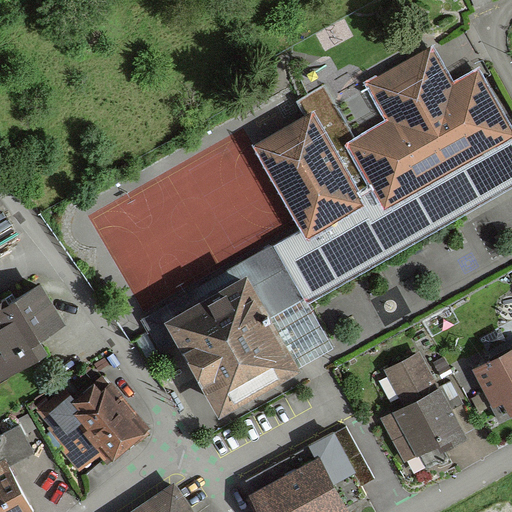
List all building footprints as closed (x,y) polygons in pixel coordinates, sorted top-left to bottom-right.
[(356,145),(322,86),(295,101),(306,120),(260,146),(306,227),(143,320),(158,345),(179,333),(219,405),(290,365),(264,318),(302,297),(303,298),(511,178),(511,145),(474,78),(447,93),(425,54),(372,84),(394,123),(356,145)] [(19,346),(35,336),(58,322),(35,287),(6,305),(3,299),(0,300),(0,375),(24,360),(18,350),(20,348),(19,346)] [(511,350),(477,369),(493,400),(488,402),(498,421),(511,413),(511,350)] [(447,411),(460,404),(448,381),(434,389),(416,356),(390,370),(406,401),(418,394),(421,399),(436,391),(447,411)] [(100,393),(92,384),(68,403),(60,393),(39,411),(52,426),(49,429),(62,444),(76,433),(68,423),(73,419),(105,457),(142,426),(109,386),(100,393)] [(447,411),(436,391),(421,399),(388,417),(397,433),(392,436),(413,474),(435,462),(440,463),(445,460),(446,456),(440,445),(460,434),(447,411)] [(0,511),(29,511),(31,511),(5,464),(31,450),(17,425),(0,433),(0,511)] [(314,461),(252,495),(261,511),(332,511),(364,495),(359,485),(372,478),(344,426),(306,446),(314,461)] [(188,511),(171,486),(132,511),(188,511)]
